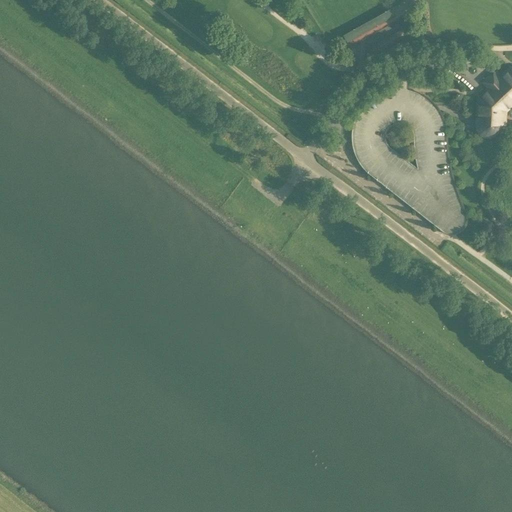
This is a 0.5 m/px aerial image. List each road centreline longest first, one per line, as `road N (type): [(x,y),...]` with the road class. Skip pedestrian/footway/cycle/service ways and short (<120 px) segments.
road 1 (unclassified): [(511,321),(95,0)]
road 2 (track): [(145,0),(270,97),(331,124)]
